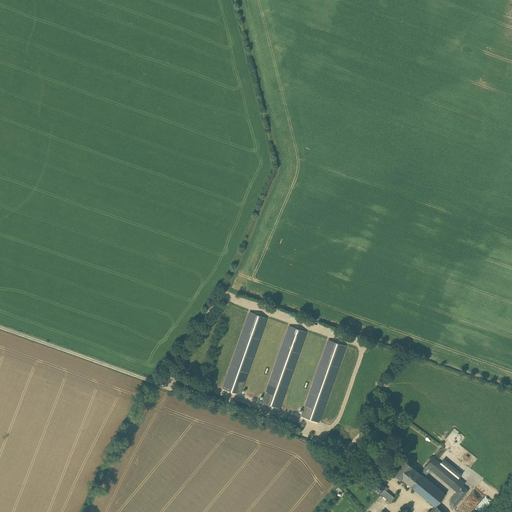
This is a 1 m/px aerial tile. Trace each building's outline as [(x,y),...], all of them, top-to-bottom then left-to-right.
[(266,318),(250,312),(223,388),(239,394),(266,318)] [(305,332),(289,326),(263,402),(279,407),(305,332)] [(345,346),(329,340),(302,416),(318,421),(345,346)] [(424,477),(430,469),(458,491),(449,500),(449,504),(454,508),(468,490),(456,480),(462,473),(444,458),(440,463),(437,461),(433,457),(420,473),(421,474),(424,477)] [(398,467),(393,473),(401,479),(401,478),(410,486),(421,474),(420,473),(416,469),(411,466),(412,466),(411,465),(404,459),(400,465),(398,463),(396,466),(398,467)] [(421,474),(410,486),(434,506),(436,504),(445,494),(424,477),(421,474)] [(377,480),(371,488),(378,494),(379,493),(383,488),(385,487),(377,480)] [(379,493),(390,502),(394,497),(383,488),(379,493)]
